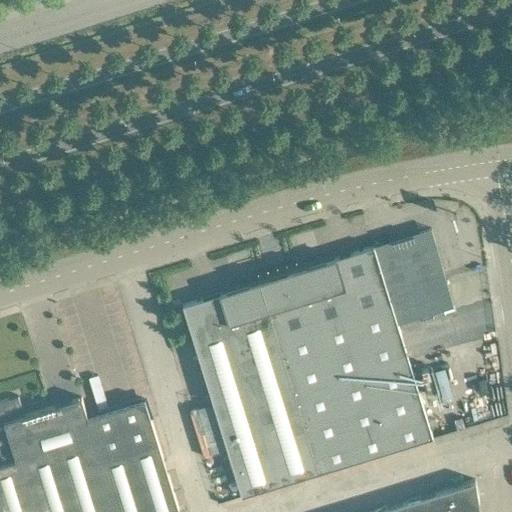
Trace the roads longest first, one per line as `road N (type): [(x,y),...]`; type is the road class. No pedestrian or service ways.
road 1 (tertiary): [(0,168),(511,12)]
road 2 (unclassified): [(0,296),(320,196),(493,162)]
road 3 (tertiary): [(357,0),(0,109)]
road 4 (unknown): [(139,253),(220,511)]
road 5 (unknown): [(281,511),(511,440)]
road 6 (unclassified): [(0,40),(130,0)]
road 7 (unclassified): [(511,290),(493,162)]
